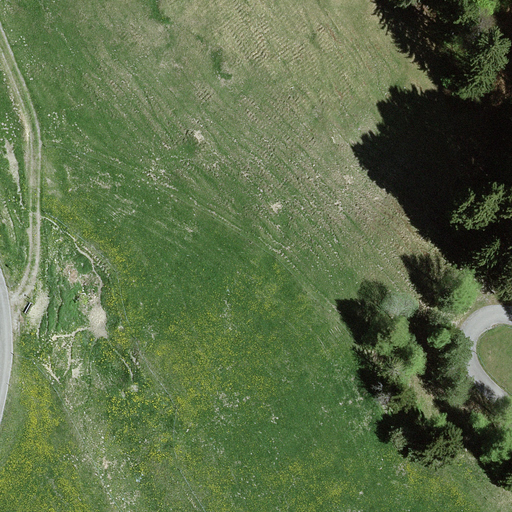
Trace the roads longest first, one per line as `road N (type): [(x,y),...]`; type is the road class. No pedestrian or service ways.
road 1 (track): [(5,321),(33,259),(37,154),(36,124),(0,31)]
road 2 (unclassified): [(511,315),(479,321),(466,348),(481,382),(511,412)]
